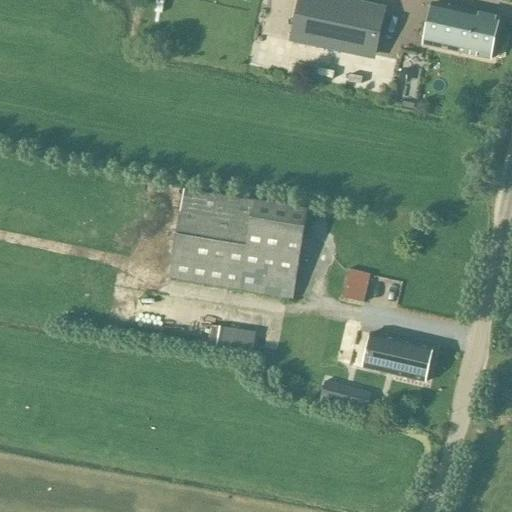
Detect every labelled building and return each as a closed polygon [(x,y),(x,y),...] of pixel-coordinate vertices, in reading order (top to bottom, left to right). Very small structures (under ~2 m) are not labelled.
[(375,60),(387,9),(347,0),(299,0),(290,42),(375,60)] [(424,43),(492,56),(500,15),(433,1),(424,43)] [(184,190),(169,280),(293,301),(309,210),(184,190)] [(348,270),(342,298),(364,303),(371,276),(348,270)] [(371,334),(363,369),(425,383),(434,348),(371,334)] [(363,418),(371,394),(326,380),(318,403),(363,418)]
